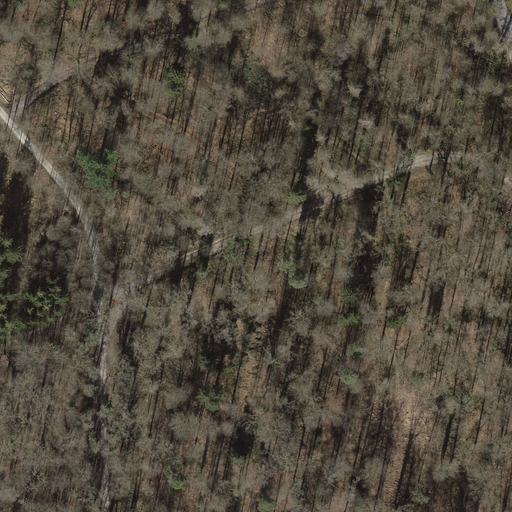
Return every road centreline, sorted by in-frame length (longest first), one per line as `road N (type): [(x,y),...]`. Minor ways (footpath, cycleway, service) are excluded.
road 1 (track): [(511,179),(461,154),(419,158),(100,295)]
road 2 (track): [(0,112),(70,190),(96,248),(108,511)]
road 3 (track): [(0,124),(62,77),(262,0)]
